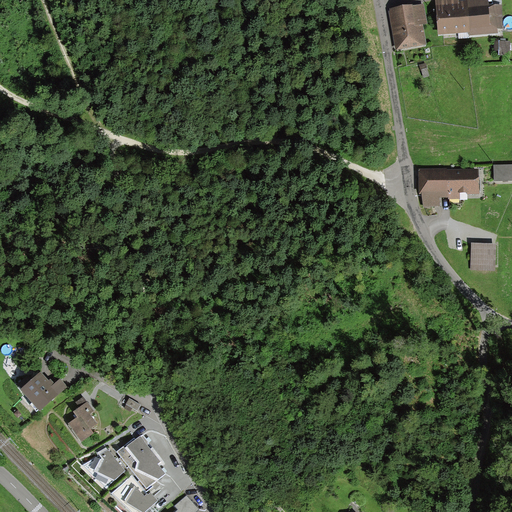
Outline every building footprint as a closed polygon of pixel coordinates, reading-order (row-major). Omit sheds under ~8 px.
[(436,4),(438,36),(500,32),(499,9),(483,10),(483,1),(436,4)] [(390,15),(397,51),(425,46),(421,27),(424,26),(420,9),(390,15)] [(507,56),(507,45),(498,45),(498,56),(507,56)] [(511,169),(491,170),(492,182),(511,181),(511,169)] [(475,196),(474,174),(421,175),(422,206),(435,205),(435,200),(458,200),(458,197),(475,196)] [(492,251),(471,251),(471,273),(491,273),(492,251)] [(38,372),(19,385),(35,408),(64,387),(59,380),(53,385),(49,380),(45,383),(38,372)] [(126,405),(135,410),(139,403),(129,398),(126,405)] [(77,416),(67,423),(79,440),(90,432),(87,427),(93,422),(87,413),(91,410),(82,399),(77,403),(79,406),(73,410),(77,416)] [(163,472),(138,436),(119,450),(144,485),(163,472)] [(114,479),(124,472),(106,449),(99,454),(103,459),(97,471),(114,479)] [(143,497),(135,487),(126,500),(141,511),(155,500),(149,492),(143,497)] [(177,511),(175,511),(195,511),(197,511),(186,497),(174,507),(177,511)]
